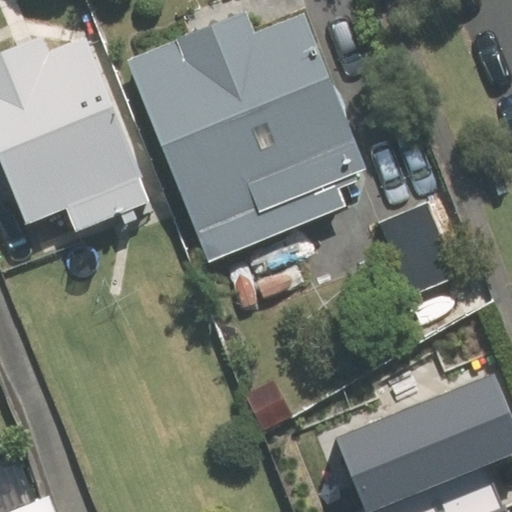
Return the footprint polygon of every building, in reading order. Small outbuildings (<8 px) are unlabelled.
[(335,183),(363,172),(301,16),(252,35),(245,16),(118,66),(197,266),(344,208),(335,183)] [(0,55),(0,200),(11,231),(58,214),(67,238),(144,210),(78,28),(0,55)] [(415,115),(382,128),(410,198),(443,185),(415,115)] [(424,201),(370,223),(403,302),(457,280),(424,201)] [(345,492),(352,511),(492,511),(481,484),(471,488),(434,391),(402,403),(397,390),(327,417),(355,489),(345,492)] [(49,511),(43,495),(0,511),(49,511)]
